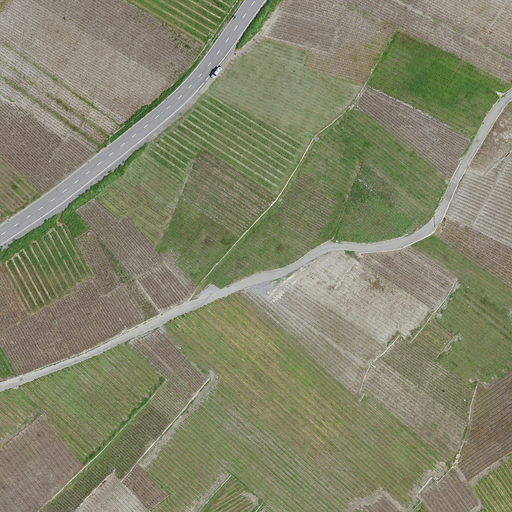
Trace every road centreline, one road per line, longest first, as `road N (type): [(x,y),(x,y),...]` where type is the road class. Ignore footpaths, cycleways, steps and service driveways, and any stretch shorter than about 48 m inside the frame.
road 1 (unclassified): [(511,97),(496,112),(435,226),(418,240),(376,251),(340,247),(0,386)]
road 2 (tertiary): [(0,236),(186,94),(256,0)]
